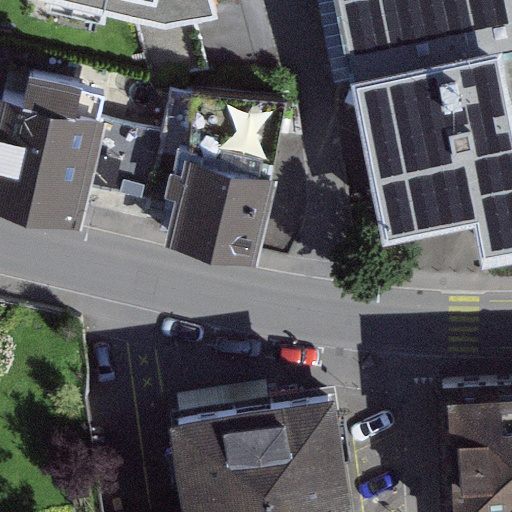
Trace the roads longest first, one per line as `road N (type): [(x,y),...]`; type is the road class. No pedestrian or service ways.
road 1 (tertiary): [(310,310),(0,239)]
road 2 (residential): [(287,0),(313,88),(324,168),(310,310)]
road 3 (residential): [(417,327),(428,511)]
